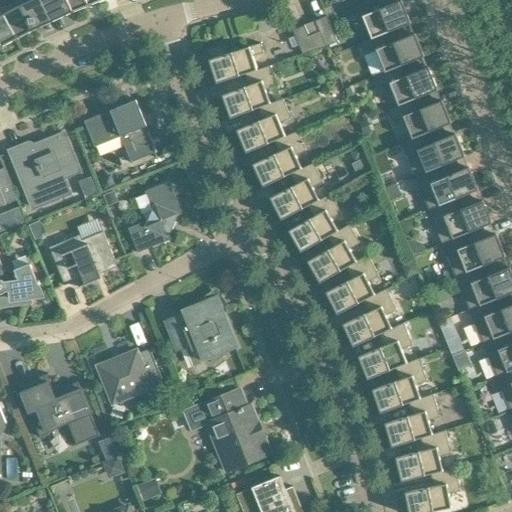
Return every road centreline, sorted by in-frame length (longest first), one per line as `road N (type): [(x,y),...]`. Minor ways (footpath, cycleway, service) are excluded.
road 1 (residential): [(370,511),(320,359),(246,238)]
road 2 (residential): [(0,339),(58,331),(246,238)]
road 3 (residential): [(246,238),(164,19)]
road 4 (residential): [(511,180),(438,0)]
road 5 (residential): [(0,93),(164,19)]
